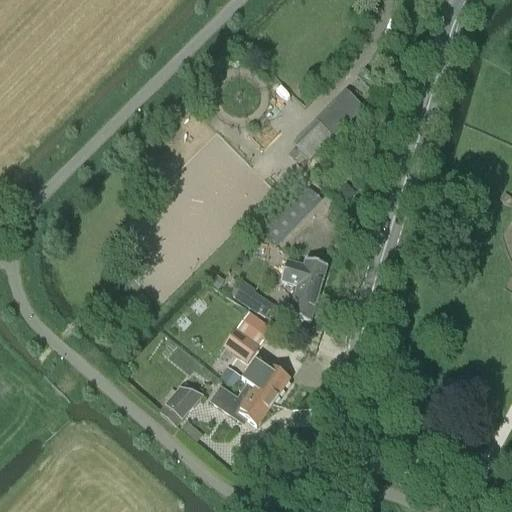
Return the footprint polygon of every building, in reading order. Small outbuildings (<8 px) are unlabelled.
[(330,115),(343,129),(360,111),(347,98),(330,115)] [(295,149),(309,163),(326,145),(313,132),(295,149)] [(263,237),(273,246),(317,201),(308,191),(263,237)] [(326,271),(304,264),(302,270),(287,266),(281,286),(297,291),(288,320),(310,326),(326,271)] [(223,283),(217,279),(211,288),(217,292),(223,283)] [(231,298),(265,320),(272,309),(239,287),(231,298)] [(275,335),(249,316),(245,322),(253,328),(251,331),(269,343),(275,335)] [(236,335),(225,350),(248,367),(259,352),(236,335)] [(273,407),(290,383),(257,360),(240,383),(247,389),(247,388),(273,407)] [(257,431),(273,407),(247,388),(247,389),(237,403),(221,391),(210,406),(241,428),(245,423),(257,431)] [(179,392),(164,410),(158,415),(176,431),(182,425),(182,424),(202,400),(179,392)]
